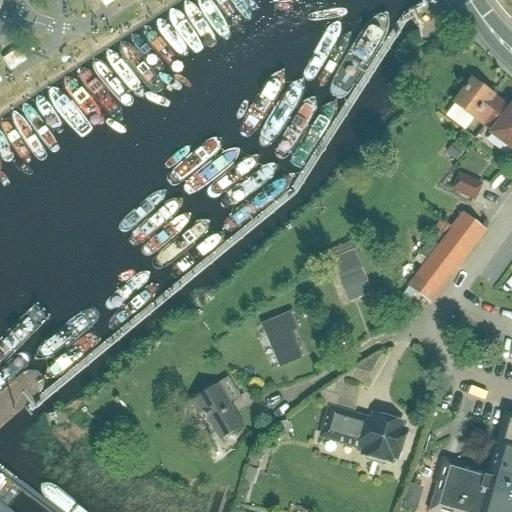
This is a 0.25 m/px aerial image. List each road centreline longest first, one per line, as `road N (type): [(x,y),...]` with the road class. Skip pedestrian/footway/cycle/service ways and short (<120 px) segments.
road 1 (residential): [(435,332),(383,339),(275,411)]
road 2 (residential): [(435,332),(451,290),(511,209)]
road 3 (unclassified): [(8,15),(77,28),(126,0)]
